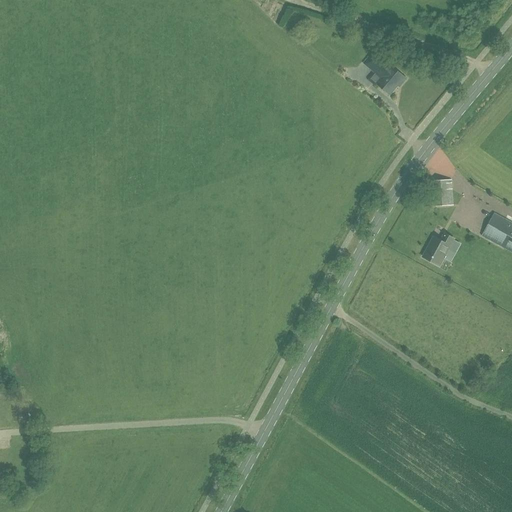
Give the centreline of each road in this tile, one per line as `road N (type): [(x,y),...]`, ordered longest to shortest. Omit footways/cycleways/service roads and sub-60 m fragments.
road 1 (secondary): [(221,511),(403,178),(511,48)]
road 2 (track): [(331,309),(449,390),(511,415)]
